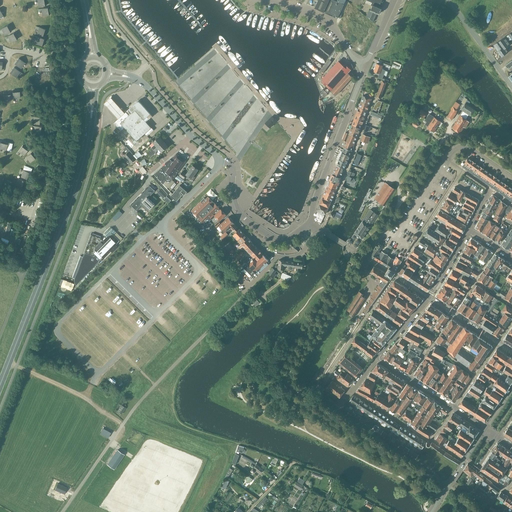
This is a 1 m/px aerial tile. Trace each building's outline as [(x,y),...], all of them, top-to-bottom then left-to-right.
[(345,0),(318,0),(314,8),(337,18),(345,0)] [(381,0),(365,0),(366,0),(365,3),(371,5),(373,6),(370,11),(369,10),(366,16),(373,22),(377,13),(378,14),(381,8),(381,7),(383,1),(382,0),(381,0)] [(367,30),(372,21),(361,15),(363,12),(350,4),(347,10),(349,12),(348,15),(350,16),(346,24),(351,27),(349,32),(357,37),(358,36),(360,38),(365,29),(367,30)] [(43,16),(50,14),(49,7),(41,9),(43,16)] [(5,35),(12,31),(8,25),(1,29),(5,35)] [(39,27),(37,34),(44,36),(46,30),(39,27)] [(8,36),(11,42),(18,39),(15,33),(8,36)] [(36,44),(43,46),(45,39),(38,37),(36,44)] [(494,46),(501,57),(508,52),(505,49),(510,45),(505,38),(494,46)] [(19,58),(15,64),(21,69),(25,63),(19,58)] [(339,62),(321,81),(331,91),(336,95),(353,76),(349,72),(351,70),(345,64),(343,66),(339,62)] [(376,66),(373,72),(379,74),(378,78),(382,79),(382,78),(385,71),(381,69),(382,66),(376,64),(376,65),(375,66),(376,66)] [(16,78),(20,72),(14,67),(10,73),(16,78)] [(382,81),(375,98),(380,100),(387,82),(384,82),(382,81)] [(371,99),(372,96),(369,94),(368,98),(363,96),(361,101),(369,105),(371,99)] [(118,119),(125,113),(111,97),(104,103),(118,119)] [(140,138),(145,133),(147,136),(154,130),(146,122),(152,116),(140,102),(139,101),(138,101),(137,102),(129,109),(125,113),(118,119),(114,123),(121,131),(124,128),(131,135),(129,137),(131,140),(134,138),(139,145),(143,141),(140,138)] [(369,105),(361,101),(359,106),(367,110),(369,105)] [(382,102),(378,101),(374,106),(373,110),(376,111),(377,108),(380,109),(382,102)] [(461,110),(463,111),(469,115),(470,116),(475,109),(465,103),(461,110)] [(367,110),(359,106),(357,111),(360,113),(365,115),(367,110)] [(457,110),(452,107),(451,109),(451,110),(447,117),(451,120),(456,113),(457,111),(457,110)] [(357,111),(355,116),(352,125),(361,128),(365,115),(360,113),(357,111)] [(460,116),(452,128),(460,133),(464,127),(465,128),(469,122),(468,121),(466,119),(469,115),(463,111),(460,116)] [(380,121),(382,116),(372,112),(370,116),(379,119),(378,120),(380,121)] [(430,123),(437,127),(441,122),(429,114),(426,119),(425,119),(430,123)] [(270,128),(276,121),(272,117),(265,123),(270,128)] [(430,123),(425,119),(424,121),(427,122),(425,125),(428,127),(427,128),(430,130),(429,131),(433,133),(433,132),(434,132),(437,127),(430,123)] [(357,137),(348,133),(345,132),(342,140),(345,141),(346,140),(351,142),(352,140),(355,143),(357,137)] [(154,145),(151,147),(151,148),(154,150),(163,142),(159,137),(153,143),(154,145)] [(345,141),(343,147),(344,148),(352,151),(355,143),(352,140),(351,142),(346,140),(345,141)] [(163,142),(154,150),(155,152),(156,153),(158,155),(161,152),(164,155),(169,150),(167,147),(168,146),(163,142)] [(18,151),(24,156),(29,149),(23,145),(18,151)] [(346,163),(350,156),(352,151),(344,148),(343,149),(341,148),(336,159),(339,160),(346,163)] [(26,157),(30,163),(36,158),(32,152),(26,157)] [(131,163),(135,160),(131,155),(128,152),(127,154),(125,156),(131,163)] [(154,174),(163,184),(167,187),(171,190),(176,185),(174,183),(175,182),(172,180),(186,161),(176,154),(171,161),(170,160),(165,164),(154,174)] [(468,158),(462,167),(463,168),(465,165),(468,167),(472,161),(468,158)] [(339,160),(336,165),(336,166),(344,169),(346,164),(346,163),(339,160)] [(476,164),(472,161),(468,167),(471,169),(469,172),(470,173),(476,164)] [(476,164),(470,173),(471,173),(473,170),(476,173),(480,167),(476,164)] [(198,170),(192,166),(186,175),(182,172),(179,176),(183,180),(185,177),(185,178),(188,177),(191,179),(198,170)] [(480,167),(476,173),(479,175),(477,178),(478,178),(484,169),(480,167)] [(488,172),(484,169),(478,178),(479,179),(481,176),(484,178),(488,172)] [(24,170),(21,177),(28,180),(31,173),(24,170)] [(334,170),(332,175),(340,178),(341,178),(340,178),(342,173),(334,170)] [(492,175),(488,172),(484,178),(487,180),(485,183),(486,184),(492,175)] [(330,181),(329,181),(338,185),(341,178),(340,178),(332,175),(330,181)] [(496,178),(492,175),(486,184),(487,185),(489,182),(492,184),(496,178)] [(496,178),(492,184),(495,186),(493,189),(494,190),(500,181),(496,178)] [(16,185),(23,188),(25,181),(18,179),(16,185)] [(329,181),(325,192),(334,195),(336,190),(338,185),(329,181)] [(500,181),(494,190),(495,190),(497,187),(500,189),(504,183),(500,181)] [(374,199),(384,206),(386,203),(388,200),(395,190),(395,189),(391,187),(385,183),(374,199)] [(508,186),(504,183),(500,189),(503,191),(501,194),(502,195),(508,186)] [(183,196),(187,191),(183,188),(180,185),(171,196),(177,201),(182,195),(183,196)] [(511,189),(511,188),(508,186),(502,195),(503,196),(505,193),(508,195),(511,189)] [(462,197),(465,192),(455,187),(452,191),(453,192),(458,195),(462,197)] [(152,188),(149,190),(147,188),(142,193),(143,193),(138,198),(138,197),(131,205),(137,211),(140,208),(139,207),(143,203),(150,210),(155,205),(148,198),(152,194),(153,194),(152,194),(155,191),(152,188)] [(166,195),(161,190),(158,192),(163,198),(166,195)] [(325,192),(322,199),(331,202),(334,195),(325,192)] [(458,195),(453,192),(451,195),(449,194),(446,199),(453,204),(454,204),(457,200),(458,197),(457,197),(458,195)] [(466,193),(465,192),(462,197),(467,199),(470,201),(472,197),(466,193)] [(501,200),(493,195),(489,202),(496,207),(499,202),(501,200)] [(219,208),(208,197),(205,199),(204,198),(192,211),(204,223),(210,217),(219,208)] [(479,200),(472,197),(470,201),(476,205),(479,200)] [(331,202),(322,199),(317,210),(326,214),(331,202)] [(453,204),(446,199),(441,208),(449,213),(449,212),(452,214),(453,212),(450,210),(454,204),(453,204)] [(467,199),(464,204),(474,209),(476,205),(470,201),(467,199)] [(500,202),(494,212),(496,213),(493,219),(496,221),(497,222),(505,208),(507,206),(501,201),(500,202)] [(489,202),(486,209),(492,213),(492,212),(493,213),(494,212),(496,207),(489,202)] [(474,209),(464,204),(462,208),(472,214),(474,209)] [(210,217),(212,219),(215,216),(220,221),(226,215),(220,209),(220,210),(219,208),(210,217)] [(472,214),(462,208),(460,212),(470,217),(472,214)] [(118,209),(111,216),(115,219),(121,212),(118,209)] [(362,221),(354,234),(358,237),(362,239),(378,215),(374,213),(374,212),(370,210),(362,221)] [(438,222),(444,213),(440,210),(436,217),(438,218),(436,221),(438,222)] [(467,224),(470,217),(460,212),(459,212),(456,217),(467,224)] [(490,216),(484,212),(481,217),(488,221),(488,220),(490,216)] [(438,222),(442,225),(443,225),(445,223),(449,216),(444,213),(438,222)] [(458,221),(449,216),(445,223),(454,228),(462,233),(466,226),(458,221)] [(228,217),(221,224),(219,226),(225,233),(220,237),(223,240),(226,237),(237,227),(228,217)] [(488,221),(481,217),(479,221),(486,226),(489,221),(488,221)] [(486,226),(482,232),(489,237),(497,222),(496,221),(495,223),(488,220),(488,221),(489,221),(486,226)] [(486,226),(479,221),(475,228),(482,232),(486,226)] [(501,229),(495,241),(499,244),(504,235),(507,231),(505,230),(505,231),(503,230),(505,226),(506,227),(508,224),(503,221),(499,227),(501,229)] [(497,222),(489,237),(495,241),(501,229),(499,227),(497,226),(499,223),(497,222)] [(442,225),(441,226),(443,227),(451,233),(460,238),(462,234),(462,233),(454,228),(445,223),(443,225),(442,225)] [(441,226),(439,224),(435,231),(445,238),(446,235),(448,236),(451,233),(443,227),(441,226)] [(102,261),(111,252),(121,242),(114,236),(116,233),(110,227),(104,233),(106,235),(101,239),(102,236),(91,233),(82,257),(80,256),(72,278),(74,278),(74,280),(74,282),(76,285),(76,286),(76,285),(99,262),(98,261),(100,259),(102,261)] [(236,239),(243,233),(237,227),(226,237),(228,239),(232,235),(236,239)] [(435,241),(439,235),(432,230),(428,228),(423,235),(434,242),(435,241)] [(243,233),(236,239),(238,241),(238,242),(240,244),(247,238),(243,233)] [(445,238),(439,235),(435,241),(439,244),(441,245),(442,246),(443,244),(442,243),(445,238)] [(459,239),(451,235),(448,240),(454,244),(456,245),(459,239)] [(240,244),(241,245),(238,247),(240,249),(243,246),(245,248),(251,242),(247,238),(240,244)] [(344,254),(343,254),(344,256),(345,257),(345,258),(346,259),(349,261),(347,263),(350,265),(350,264),(355,267),(355,266),(356,266),(357,266),(357,265),(352,256),(359,243),(358,242),(359,240),(357,239),(355,238),(353,238),(351,241),(356,243),(350,254),(346,251),(344,254)] [(476,252),(481,245),(471,238),(467,246),(476,252)] [(434,248),(421,239),(418,243),(426,249),(427,250),(428,249),(432,252),(434,248)] [(453,244),(446,239),(443,244),(442,246),(452,252),(456,245),(453,244)] [(505,239),(501,245),(509,250),(511,246),(511,239),(510,241),(509,241),(505,239)] [(251,242),(245,248),(245,249),(244,250),(245,251),(246,250),(251,255),(258,249),(251,242)] [(378,253),(379,252),(379,251),(383,246),(378,243),(374,250),(378,253)] [(441,245),(438,251),(449,257),(452,252),(442,246),(441,245)] [(476,252),(474,256),(479,259),(480,259),(482,255),(487,248),(481,245),(476,252)] [(467,246),(463,252),(469,256),(471,253),(474,254),(472,258),(473,258),(474,256),(476,252),(467,246)] [(417,258),(421,253),(414,248),(411,254),(417,258)] [(438,251),(434,248),(432,252),(436,255),(435,255),(446,262),(449,257),(438,251)] [(482,255),(480,259),(486,263),(492,253),(487,248),(482,255)] [(257,261),(263,255),(258,249),(251,255),(244,261),(246,263),(246,262),(248,264),(252,260),(253,261),(255,263),(257,261)] [(427,250),(426,249),(424,251),(433,258),(432,260),(443,267),(446,262),(435,255),(436,255),(432,252),(428,249),(427,250)] [(374,259),(377,254),(379,255),(379,254),(380,255),(381,252),(379,251),(379,252),(378,253),(374,250),(369,256),(374,259)] [(244,255),(241,252),(235,257),(238,260),(244,255)] [(381,263),(384,259),(387,260),(389,257),(381,252),(380,255),(379,254),(379,255),(377,254),(374,259),(381,263)] [(469,256),(463,252),(463,253),(460,258),(466,261),(469,256)] [(408,258),(408,259),(421,268),(424,262),(417,258),(411,254),(408,258)] [(487,266),(486,267),(492,271),(492,272),(493,273),(496,268),(493,266),(499,257),(495,254),(487,266)] [(246,262),(246,263),(243,265),(240,268),(244,272),(242,274),(247,280),(249,278),(252,275),(268,260),(263,255),(257,261),(255,263),(253,261),(252,260),(248,264),(246,262)] [(395,271),(401,261),(404,257),(403,257),(402,256),(400,258),(399,259),(396,257),(392,264),(392,263),(389,268),(395,271)] [(392,259),(389,257),(387,260),(384,259),(381,263),(389,268),(392,263),(391,263),(393,259),(392,259)] [(499,257),(493,266),(496,268),(498,269),(501,266),(502,267),(503,267),(506,261),(499,257)] [(460,258),(458,262),(465,266),(467,267),(468,264),(470,265),(469,268),(470,268),(472,265),(471,264),(466,261),(460,258)] [(406,266),(404,265),(403,266),(403,267),(413,274),(415,275),(417,276),(417,275),(413,272),(417,266),(420,268),(421,268),(408,259),(407,259),(405,263),(407,264),(406,266)] [(284,266),(285,261),(284,261),(279,260),(278,266),(275,265),(275,268),(278,268),(278,269),(283,270),(284,266)] [(431,260),(427,265),(431,268),(431,267),(439,273),(443,267),(432,260),(431,260)] [(285,261),(284,266),(288,266),(287,270),(293,271),(294,267),(293,267),(294,262),(285,261)] [(501,269),(500,271),(508,276),(511,269),(511,265),(506,261),(503,267),(501,270),(501,269)] [(458,262),(453,270),(460,274),(465,266),(458,262)] [(465,266),(460,274),(462,276),(468,278),(470,274),(476,277),(478,273),(470,268),(469,268),(467,267),(465,266)] [(375,276),(379,270),(374,267),(371,271),(370,270),(369,272),(370,273),(375,276)] [(413,274),(403,267),(401,269),(401,270),(399,273),(409,280),(413,274)] [(431,267),(431,268),(428,273),(431,275),(436,278),(439,273),(431,267)] [(492,271),(486,267),(478,280),(487,286),(491,280),(493,278),(489,275),(491,272),(492,272),(492,271)] [(389,268),(387,271),(385,273),(385,274),(391,278),(392,276),(393,275),(394,273),(394,272),(395,271),(389,268)] [(415,275),(413,274),(409,280),(415,284),(419,278),(418,277),(420,275),(421,273),(422,274),(425,270),(424,270),(421,268),(417,274),(417,275),(417,276),(415,275)] [(385,273),(379,270),(375,276),(382,281),(387,284),(391,278),(385,274),(385,273)] [(421,273),(420,275),(424,278),(423,280),(425,282),(421,288),(425,290),(428,284),(426,283),(429,279),(431,275),(428,273),(427,272),(426,275),(423,274),(425,271),(425,270),(422,274),(421,273)] [(460,274),(453,270),(449,277),(455,281),(458,275),(459,276),(457,278),(460,280),(462,276),(460,274)] [(419,278),(415,284),(418,286),(421,288),(425,282),(423,280),(424,278),(420,275),(418,277),(419,278)] [(462,276),(460,280),(458,283),(460,284),(464,286),(466,282),(468,283),(470,279),(472,281),(468,278),(462,276)] [(448,278),(444,284),(446,285),(451,288),(454,282),(451,280),(448,278)] [(72,292),(74,284),(61,279),(59,285),(60,285),(60,287),(72,292)] [(491,280),(487,286),(492,289),(496,284),(491,280)] [(370,297),(372,298),(363,312),(366,314),(369,310),(368,309),(371,306),(372,306),(378,297),(387,284),(382,281),(381,283),(380,283),(370,297)] [(455,291),(457,287),(460,284),(458,283),(455,282),(454,282),(451,288),(452,289),(449,295),(449,296),(450,296),(454,290),(455,291)] [(390,286),(387,291),(395,296),(398,292),(397,292),(401,286),(397,283),(393,288),(390,286)] [(444,284),(440,290),(449,295),(452,289),(451,288),(446,285),(444,284)] [(470,292),(471,292),(467,298),(466,297),(463,302),(469,306),(471,303),(476,296),(471,293),(476,285),(475,284),(470,292)] [(477,285),(476,285),(471,293),(476,296),(480,299),(480,298),(485,291),(477,285)] [(398,292),(395,296),(397,297),(398,296),(399,296),(400,294),(403,295),(407,290),(401,286),(397,292),(398,292)] [(466,292),(457,287),(455,291),(459,293),(463,295),(466,292)] [(400,294),(399,296),(398,296),(397,297),(402,300),(403,299),(402,299),(403,297),(405,299),(407,298),(410,292),(407,290),(403,295),(400,294)] [(440,290),(436,296),(445,302),(449,296),(449,295),(440,290)] [(454,290),(450,296),(446,303),(455,308),(458,303),(461,300),(456,297),(459,293),(455,291),(454,290)] [(364,295),(360,292),(359,291),(347,310),(350,312),(349,314),(354,317),(366,299),(363,297),(364,295)] [(387,291),(380,302),(388,308),(389,308),(393,303),(397,297),(395,296),(387,291)] [(485,291),(480,298),(486,302),(484,304),(486,306),(488,303),(493,296),(485,291)] [(410,301),(408,302),(416,307),(423,300),(414,294),(410,301)] [(397,297),(393,303),(410,314),(416,307),(408,302),(406,301),(408,299),(407,298),(405,299),(405,300),(403,299),(402,300),(397,297)] [(388,308),(380,302),(375,309),(384,315),(388,308)] [(469,306),(463,302),(457,310),(464,315),(469,306)] [(471,303),(469,306),(464,315),(470,319),(471,319),(476,311),(480,314),(485,307),(480,305),(477,310),(474,308),(473,309),(471,308),(474,305),(471,303)] [(476,311),(471,319),(479,324),(483,316),(491,305),(488,303),(486,306),(485,307),(480,314),(476,311)] [(430,305),(425,312),(431,316),(432,316),(437,309),(430,305)] [(511,316),(511,309),(506,305),(502,311),(505,313),(511,318),(511,316)] [(388,308),(384,315),(388,318),(392,311),(389,308),(388,308)] [(400,308),(397,314),(396,314),(405,320),(407,316),(409,314),(400,308)] [(442,313),(437,309),(432,316),(437,320),(438,320),(439,321),(444,314),(442,313)] [(483,316),(479,323),(482,325),(482,326),(492,333),(499,321),(501,319),(499,318),(497,320),(495,319),(498,315),(491,311),(489,309),(483,316)] [(392,311),(388,318),(389,319),(394,321),(394,322),(398,317),(395,316),(396,314),(397,314),(392,311)] [(419,318),(427,323),(428,322),(432,325),(434,326),(436,323),(435,323),(437,320),(432,316),(431,316),(425,312),(419,318)] [(511,318),(505,313),(501,319),(499,321),(506,326),(511,318)] [(444,314),(439,321),(444,324),(448,319),(449,317),(444,314)] [(380,317),(377,321),(381,324),(378,328),(389,337),(396,328),(380,317)] [(398,317),(394,322),(400,326),(404,321),(398,317)] [(427,323),(419,318),(413,325),(420,329),(424,324),(427,326),(430,328),(430,327),(431,327),(432,325),(428,322),(427,323)] [(444,338),(440,336),(437,341),(443,346),(445,344),(447,341),(458,324),(451,319),(447,326),(445,328),(446,328),(443,333),(446,335),(444,338)] [(431,327),(430,327),(432,329),(434,330),(434,329),(439,332),(438,332),(439,332),(444,324),(439,321),(438,320),(437,320),(435,323),(436,323),(434,326),(432,325),(431,327)] [(506,326),(499,321),(492,333),(498,337),(506,326)] [(462,326),(458,324),(447,341),(451,344),(453,340),(455,340),(459,333),(458,332),(462,326)] [(420,329),(413,325),(407,331),(417,337),(419,335),(423,330),(420,329)] [(511,326),(511,327),(507,334),(503,340),(511,346),(511,344),(511,326)] [(451,344),(447,349),(447,350),(454,357),(464,342),(471,332),(463,327),(459,333),(455,340),(453,340),(451,344)] [(389,337),(378,328),(372,336),(375,338),(383,345),(389,337)] [(436,337),(423,330),(419,335),(424,338),(423,340),(427,342),(431,344),(436,337)] [(407,331),(403,337),(415,344),(418,345),(423,340),(424,338),(419,335),(417,337),(407,331)] [(464,342),(463,344),(465,346),(466,346),(467,344),(472,347),(479,337),(471,332),(464,342)] [(355,337),(353,339),(352,342),(358,347),(361,343),(358,340),(359,340),(355,337)] [(479,337),(472,347),(477,351),(475,355),(477,356),(475,358),(476,359),(481,363),(492,346),(479,337)] [(375,338),(371,343),(380,349),(382,346),(383,345),(375,338)] [(395,344),(392,347),(389,351),(394,354),(396,355),(397,354),(399,355),(401,355),(402,354),(405,355),(407,352),(404,350),(405,349),(403,347),(407,341),(402,338),(396,345),(395,344)] [(370,341),(369,342),(368,341),(366,344),(368,344),(367,346),(376,352),(380,349),(371,343),(370,341)] [(361,343),(358,347),(372,357),(376,352),(367,346),(366,346),(361,343)] [(419,357),(423,350),(416,346),(413,344),(409,351),(408,352),(409,352),(406,356),(408,358),(411,359),(418,363),(421,358),(419,357)] [(461,347),(454,357),(467,367),(475,357),(469,352),(471,350),(468,348),(466,350),(463,348),(465,346),(463,344),(461,347)] [(435,347),(432,353),(434,355),(442,359),(445,353),(435,347)] [(497,349),(495,352),(493,355),(488,361),(499,369),(501,367),(504,363),(504,362),(507,356),(497,349)] [(392,357),(393,355),(388,352),(383,358),(389,362),(392,357)] [(425,358),(425,359),(430,362),(431,363),(433,359),(432,359),(434,355),(432,353),(429,352),(425,358)] [(363,368),(345,354),(338,362),(339,363),(349,372),(348,374),(354,379),(358,374),(363,368)] [(394,354),(393,355),(392,357),(395,359),(396,359),(392,364),(398,367),(403,360),(398,357),(396,355),(394,354)] [(411,373),(416,366),(418,363),(411,359),(408,358),(406,361),(409,363),(409,364),(405,371),(411,374),(411,373)] [(472,362),(468,367),(475,372),(481,363),(476,359),(475,361),(474,361),(473,361),(472,362)] [(405,371),(409,364),(409,363),(403,360),(398,367),(404,371),(405,371)] [(511,377),(499,369),(488,361),(484,368),(492,373),(493,372),(494,373),(493,374),(502,380),(509,386),(511,381),(511,377)] [(501,367),(499,369),(511,377),(511,367),(504,362),(504,363),(507,365),(504,368),(501,367)] [(428,370),(421,380),(426,383),(428,384),(436,372),(438,368),(432,364),(432,365),(430,363),(428,366),(427,367),(428,367),(429,368),(428,371),(428,370)] [(384,377),(388,371),(386,370),(384,371),(382,370),(384,368),(377,364),(371,372),(377,375),(383,378),(384,377)] [(453,364),(451,367),(446,374),(448,376),(449,375),(456,380),(457,378),(463,370),(454,364),(453,364)] [(426,369),(420,365),(413,375),(421,380),(428,370),(426,369)] [(480,373),(480,374),(487,379),(486,379),(489,381),(493,374),(494,373),(493,372),(492,373),(484,368),(480,373)] [(469,374),(463,370),(457,378),(463,382),(469,374)] [(388,371),(384,377),(383,378),(384,378),(388,380),(392,374),(388,371)] [(377,375),(371,372),(366,378),(375,384),(375,383),(374,382),(377,375)] [(436,372),(428,384),(438,391),(447,378),(448,377),(443,373),(441,375),(436,372)] [(340,374),(337,379),(348,387),(351,383),(344,377),(345,377),(340,374)] [(347,374),(345,377),(344,377),(351,383),(354,379),(348,374),(347,374)] [(392,374),(388,380),(393,383),(391,385),(391,387),(399,392),(400,390),(395,386),(400,379),(392,374)] [(456,380),(454,383),(457,385),(463,389),(471,378),(469,375),(469,374),(463,382),(457,378),(456,380)] [(487,379),(480,374),(477,379),(484,383),(485,381),(486,379),(487,379)] [(493,374),(489,381),(505,392),(505,391),(509,386),(502,380),(493,374)] [(447,378),(438,391),(444,395),(445,394),(446,394),(445,396),(454,402),(463,389),(457,385),(455,387),(452,385),(449,390),(448,390),(455,380),(456,380),(449,375),(448,376),(448,377),(447,378)] [(375,384),(366,378),(359,388),(369,394),(370,393),(370,394),(375,384)] [(405,383),(400,379),(395,386),(400,390),(405,383)] [(484,385),(476,379),(472,386),(480,391),(484,385)] [(486,379),(485,381),(487,383),(485,386),(487,386),(502,397),(505,392),(489,381),(486,379)] [(345,391),(332,381),(326,388),(339,398),(345,391)] [(388,386),(386,384),(383,388),(386,389),(386,390),(390,392),(390,391),(396,395),(399,392),(391,387),(391,385),(389,384),(388,386)] [(407,384),(403,391),(407,394),(412,387),(407,384)] [(468,392),(472,395),(478,398),(481,394),(482,393),(480,391),(472,386),(468,392)] [(487,386),(482,393),(481,394),(486,396),(497,403),(502,397),(487,386)] [(412,387),(407,394),(408,395),(407,396),(412,400),(413,399),(418,391),(412,387)] [(359,388),(356,392),(366,398),(369,394),(359,388)] [(407,394),(403,391),(399,396),(404,400),(407,394)] [(412,400),(411,402),(415,405),(423,394),(418,391),(413,399),(412,400)] [(468,392),(463,398),(468,401),(470,398),(472,395),(468,392)] [(370,393),(369,394),(366,398),(374,402),(377,397),(373,395),(370,394),(370,393)] [(400,405),(396,411),(399,413),(396,417),(399,419),(406,409),(408,406),(411,402),(412,400),(407,396),(408,395),(407,394),(404,400),(400,405)] [(423,394),(415,405),(420,408),(422,405),(427,397),(423,394)] [(359,399),(353,395),(349,401),(354,405),(359,399)] [(378,395),(377,397),(374,402),(378,404),(382,397),(379,396),(379,395),(378,395)] [(486,396),(482,401),(493,409),(497,403),(486,396)] [(422,405),(420,408),(418,411),(425,416),(427,414),(434,402),(427,397),(422,405)] [(468,401),(463,398),(463,399),(459,405),(468,411),(472,404),(468,401)] [(364,402),(359,399),(354,405),(360,408),(364,402)] [(391,403),(386,400),(381,406),(387,410),(388,407),(391,403)] [(397,400),(390,410),(395,413),(396,411),(400,405),(397,404),(399,401),(397,400)] [(479,400),(475,406),(478,408),(481,411),(484,413),(489,416),(493,409),(482,401),(482,402),(479,400)] [(364,402),(360,408),(364,411),(369,405),(364,402)] [(434,402),(427,414),(432,418),(435,414),(438,416),(441,412),(438,411),(439,410),(438,409),(440,406),(435,402),(434,402)] [(472,404),(468,411),(473,415),(478,408),(475,406),(472,404)] [(122,414),(126,408),(121,405),(117,411),(122,414)] [(373,408),(369,405),(364,411),(369,414),(373,408)] [(448,411),(440,406),(438,409),(439,410),(438,411),(441,412),(446,416),(448,411)] [(373,408),(369,414),(373,417),(378,411),(373,408)] [(478,408),(473,415),(477,417),(481,411),(478,408)] [(407,421),(412,414),(406,410),(401,417),(407,421)] [(382,414),(378,411),(373,417),(377,420),(382,414)] [(418,411),(415,416),(410,423),(411,424),(415,426),(413,428),(416,430),(417,428),(418,428),(420,424),(421,424),(425,416),(418,411)] [(489,416),(484,413),(480,419),(484,422),(489,416)] [(386,416),(382,414),(377,420),(382,423),(386,416)] [(427,414),(425,416),(421,424),(420,424),(426,428),(427,427),(433,430),(435,431),(438,427),(430,422),(432,418),(427,414)] [(448,420),(448,421),(452,423),(457,417),(452,414),(448,420)] [(386,416),(382,423),(386,426),(391,419),(386,416)] [(457,417),(452,423),(454,424),(457,427),(458,424),(462,420),(461,420),(457,417)] [(395,422),(391,419),(386,426),(391,428),(395,422)] [(462,420),(458,424),(457,427),(461,429),(466,432),(474,438),(479,431),(462,420)] [(448,421),(444,427),(449,431),(454,424),(452,423),(448,421)] [(399,425),(395,422),(391,428),(395,431),(399,425)] [(420,424),(418,428),(416,430),(429,438),(433,430),(427,427),(426,428),(420,424)] [(404,428),(399,425),(395,431),(399,434),(404,428)] [(449,431),(444,427),(440,433),(448,438),(448,439),(449,440),(455,443),(465,451),(469,444),(459,437),(456,441),(449,436),(452,433),(449,431)] [(404,428),(399,434),(404,437),(408,430),(404,428)] [(100,434),(108,438),(111,433),(103,429),(100,434)] [(461,429),(456,436),(459,437),(469,444),(470,444),(474,438),(466,432),(461,429)] [(413,433),(408,430),(404,437),(408,440),(413,433)] [(417,436),(413,433),(408,440),(413,443),(417,436)] [(442,435),(440,433),(435,440),(439,442),(444,436),(442,435)] [(426,442),(417,436),(413,443),(422,449),(426,443),(426,442)] [(465,451),(455,443),(449,440),(445,447),(450,450),(461,457),(465,451)] [(426,442),(426,443),(425,444),(426,445),(426,446),(427,446),(428,447),(429,447),(430,446),(431,445),(436,449),(438,447),(432,442),(431,444),(427,441),(427,442),(426,442)] [(497,444),(492,452),(496,455),(497,454),(500,456),(499,456),(502,458),(503,457),(505,459),(506,457),(507,458),(510,452),(502,446),(502,447),(497,444)] [(418,455),(409,449),(407,452),(416,458),(418,455)] [(112,468),(122,453),(117,450),(107,465),(112,468)] [(496,455),(492,452),(489,456),(480,470),(498,482),(503,474),(507,468),(501,464),(504,460),(502,458),(499,456),(500,456),(497,454),(496,455)] [(504,459),(504,460),(501,464),(507,468),(509,465),(509,463),(509,462),(511,463),(511,453),(510,452),(507,458),(506,457),(505,459),(505,460),(504,459)] [(470,486),(474,479),(475,479),(476,476),(473,474),(476,470),(468,464),(463,471),(471,476),(472,476),(469,480),(467,484),(470,486)] [(256,465),(254,468),(260,473),(263,470),(256,465)] [(477,490),(481,485),(484,481),(486,478),(478,471),(476,470),(473,474),(476,476),(480,479),(479,481),(474,488),(477,490)] [(503,474),(498,482),(506,487),(508,483),(510,479),(503,474)] [(491,482),(486,478),(484,481),(481,485),(485,487),(487,484),(487,483),(491,486),(493,484),(492,484),(491,482)] [(303,486),(297,482),(294,486),(301,490),(303,486)] [(64,495),(67,488),(58,484),(55,491),(64,495)] [(501,492),(497,498),(503,503),(508,497),(501,492)] [(511,499),(508,497),(503,503),(508,506),(511,500),(511,499)] [(447,504),(443,511),(445,511),(449,511),(453,507),(452,507),(451,506),(452,504),(448,501),(445,498),(445,499),(444,499),(444,500),(443,501),(447,504)]
